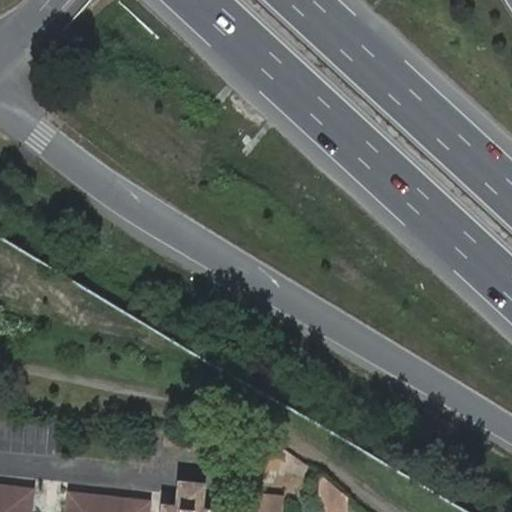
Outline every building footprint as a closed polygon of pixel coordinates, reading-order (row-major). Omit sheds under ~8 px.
[(286,447),(251,442),(247,464),(284,471),(286,447)] [(351,511),(353,500),(323,476),(320,511),(351,511)] [(213,511),(203,510),(205,489),(185,487),(183,509),(168,507),(167,511),(213,511)] [(148,511),(149,509),(139,507),(140,504),(120,502),(120,505),(101,503),(101,500),(82,498),(82,501),(72,500),(70,511),(30,511),(32,496),(22,495),(23,492),(4,490),(3,493),(0,492),(0,511),(148,511)] [(244,511),(282,511),(284,496),(246,492),(244,511)]
